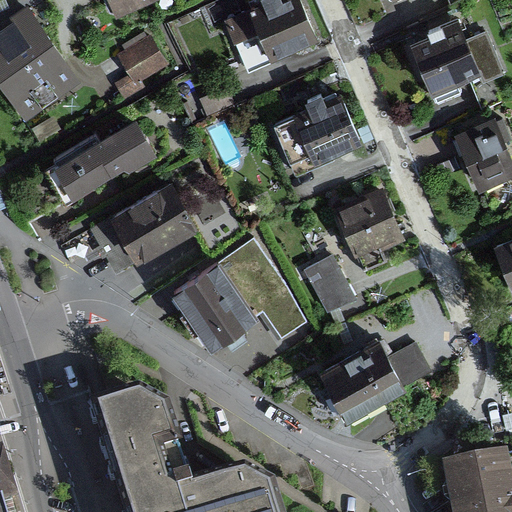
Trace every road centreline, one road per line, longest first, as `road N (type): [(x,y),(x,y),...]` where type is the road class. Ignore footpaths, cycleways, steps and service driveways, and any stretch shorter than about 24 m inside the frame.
road 1 (residential): [(371,479),(448,416),(469,381),(473,348),(328,0)]
road 2 (residential): [(371,479),(86,317),(7,322)]
